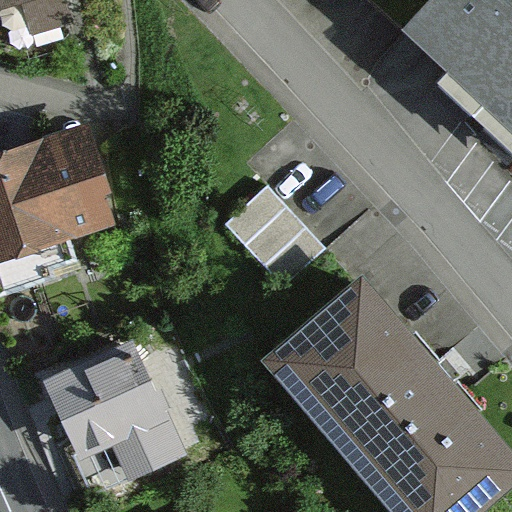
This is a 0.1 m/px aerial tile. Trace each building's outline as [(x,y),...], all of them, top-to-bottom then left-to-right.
[(54,0),(0,0),(0,6),(6,5),(15,36),(61,23),(54,0)] [(511,0),(458,0),(429,29),(511,114),(511,0)] [(90,131),(0,159),(0,256),(1,258),(119,221),(90,131)] [(233,213),(286,276),(325,243),(273,180),(233,213)] [(511,458),(364,285),(262,372),(381,511),(499,511),(511,501),(511,458)] [(139,355),(68,387),(119,500),(190,468),(139,355)]
